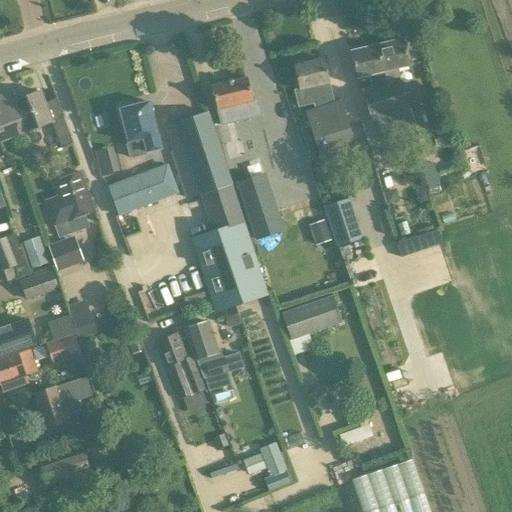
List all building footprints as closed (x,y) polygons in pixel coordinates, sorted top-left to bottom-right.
[(393,115),(401,139),(417,134),(409,110),(410,110),(396,69),(410,65),(404,39),(377,46),(385,82),(379,84),(390,116),(393,115)] [(384,144),(401,139),(393,115),(390,116),(379,84),(385,82),(377,46),(350,52),(356,78),(370,75),(372,87),(361,91),(371,123),(376,121),(384,144)] [(293,65),(298,90),(294,91),(298,107),(317,102),(317,100),(331,97),(322,58),(293,65)] [(256,114),(246,77),(210,87),(216,110),(239,104),(243,117),(256,114)] [(40,91),(12,102),(8,91),(0,94),(0,142),(52,121),(40,91)] [(161,149),(148,102),(119,109),(128,142),(126,145),(129,157),(132,158),(146,155),(148,153),(161,149)] [(339,102),(306,112),(319,152),(352,142),(339,102)] [(201,194),(213,231),(191,239),(215,312),(268,294),(207,112),(177,122),(177,123),(165,126),(189,198),(201,194)] [(252,135),(271,132),(268,114),(249,117),(252,135)] [(236,129),(224,132),(239,177),(264,169),(257,147),(243,151),(236,129)] [(95,149),(101,174),(119,169),(112,144),(95,149)] [(415,151),(407,154),(412,167),(420,165),(415,151)] [(427,190),(440,186),(433,163),(421,166),(427,190)] [(166,165),(108,187),(119,216),(177,194),(166,165)] [(52,225),(54,225),(59,237),(88,227),(83,214),(93,211),(79,172),(53,182),(58,196),(44,201),(52,225)] [(265,173),(236,183),(255,241),(284,232),(265,173)] [(384,192),(387,203),(397,199),(396,194),(389,190),(384,192)] [(347,199),(325,207),(338,245),(360,237),(347,199)] [(326,225),(310,231),(315,246),(331,240),(326,225)] [(16,234),(0,238),(0,263),(6,282),(29,274),(16,234)] [(22,242),(31,270),(47,264),(38,237),(22,242)] [(72,238),(68,239),(47,246),(56,271),(80,262),(72,238)] [(26,300),(58,289),(51,270),(20,281),(26,300)] [(327,327),(327,326),(340,321),(331,297),(319,301),(282,314),(292,340),(327,327)] [(93,334),(87,315),(71,320),(77,339),(93,334)] [(26,319),(0,328),(0,356),(35,344),(26,319)] [(184,330),(198,367),(205,364),(210,378),(228,372),(220,349),(218,350),(208,321),(184,330)] [(186,359),(176,333),(155,341),(165,367),(177,399),(201,390),(191,363),(182,367),(180,361),(186,359)] [(53,364),(78,355),(70,334),(46,344),(53,364)] [(135,336),(127,339),(133,354),(141,351),(135,336)] [(0,384),(3,392),(28,383),(25,375),(37,371),(29,349),(0,358),(0,384)] [(33,394),(44,427),(81,414),(77,401),(92,396),(85,377),(33,394)] [(348,425),(358,422),(354,408),(343,411),(348,425)] [(368,425),(339,435),(343,445),(371,436),(368,425)] [(86,445),(86,446),(96,476),(114,469),(103,439),(86,445)] [(286,471),(274,443),(258,449),(270,477),(286,471)] [(46,486),(57,482),(60,490),(64,492),(77,488),(78,483),(76,476),(89,471),(80,444),(67,448),(69,454),(39,464),(46,486)] [(249,475),(265,468),(259,453),(243,460),(249,475)] [(0,474),(2,480),(17,473),(14,467),(9,455),(0,458),(0,474)] [(433,511),(418,456),(351,475),(361,511),(433,511)]
